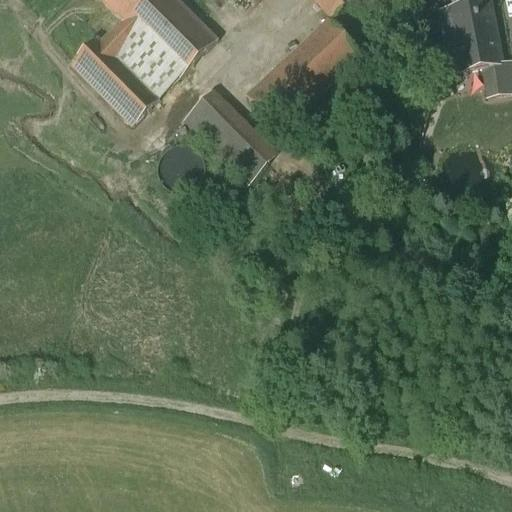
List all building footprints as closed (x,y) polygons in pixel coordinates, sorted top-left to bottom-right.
[(219,45),(172,0),(95,0),(118,23),(71,71),(133,132),(219,45)] [(385,0),(310,0),(333,24),(355,4),(371,20),(389,3),(385,0)] [(491,6),(439,16),(451,80),(490,73),(503,70),(503,69),(491,6)] [(329,26),(249,102),(284,139),(364,64),(329,26)] [(490,73),(496,103),(511,100),(511,69),(511,67),(503,69),(503,70),(490,73)] [(215,95),(185,125),(250,189),(279,159),(215,95)] [(170,194),(175,197),(180,198),(185,198),(191,196),(196,194),(200,190),(203,186),(205,181),(206,176),(206,170),(205,165),(202,160),(199,156),(195,153),(190,151),(184,150),(179,150),(174,151),(169,154),(165,157),(162,161),(159,166),(158,171),(158,177),(160,182),(162,187),(166,191),(170,194)]
